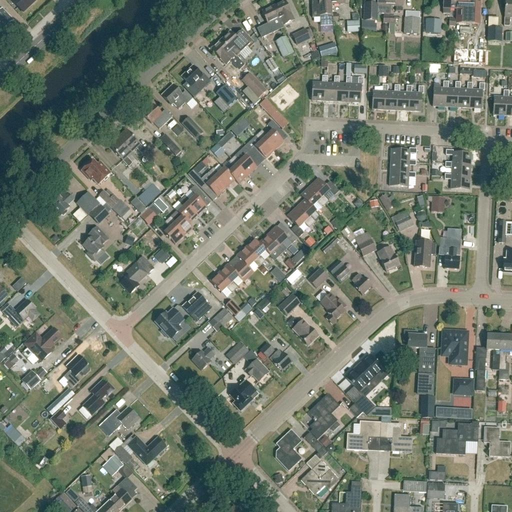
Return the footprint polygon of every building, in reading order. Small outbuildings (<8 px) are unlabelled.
[(24,13),(37,0),(13,0),(13,1),(24,13)] [(311,0),(312,19),(320,19),(321,26),(332,25),(332,23),(333,23),(332,16),(332,6),(331,0),(311,0)] [(390,8),(390,0),(377,0),(377,6),(364,5),(363,21),(363,22),(377,22),(377,15),(390,16),(390,8)] [(403,8),(403,0),(390,0),(390,8),(396,8),(396,13),(401,13),(401,8),(403,8)] [(456,11),(456,0),(442,0),(442,10),(442,15),(449,15),(449,10),(456,11)] [(456,11),(456,25),(479,26),(480,11),(480,3),(469,3),(469,0),(456,0),(456,11)] [(273,8),(279,20),(280,20),(283,27),(294,21),(291,14),(285,2),(273,8)] [(9,26),(13,22),(0,7),(0,24),(5,30),(6,29),(7,30),(10,27),(9,26)] [(279,20),(273,8),(261,13),(267,25),(257,30),(262,40),(283,30),(279,20)] [(418,36),(419,20),(405,20),(404,35),(418,36)] [(361,21),(361,35),(376,35),(377,22),(363,22),(363,21),(361,21)] [(440,35),(441,21),(426,21),(426,34),(440,35)] [(339,23),(333,23),(332,23),(332,25),(333,30),(335,30),(335,33),(336,33),(336,36),(344,35),(344,32),(344,22),(339,22),(339,23)] [(347,33),(359,33),(359,22),(347,22),(347,33)] [(491,27),(491,41),(499,41),(500,28),(491,27)] [(310,40),(310,39),(305,30),(292,36),(297,47),(310,40)] [(231,52),(230,52),(237,59),(237,58),(248,48),(249,50),(255,45),(246,36),(242,31),(235,37),(230,32),(221,41),(231,52)] [(282,59),(294,54),(286,37),(275,43),(282,59)] [(221,41),(211,50),(221,61),(221,60),(226,66),(231,62),(237,69),(239,68),(241,71),(245,67),(237,58),(237,59),(230,52),(231,52),(221,41)] [(336,53),(334,44),(328,46),(331,55),(336,53)] [(486,53),(454,52),(453,64),(485,66),(486,53)] [(272,59),(266,62),(273,73),(279,69),(272,59)] [(193,67),(182,77),(187,83),(182,87),(193,99),(211,83),(204,75),(202,77),(193,67)] [(258,100),(267,92),(250,74),(241,82),(247,88),(258,100)] [(325,84),(327,84),(327,77),(322,77),(322,84),(313,83),(312,102),(324,103),(325,84)] [(337,84),(339,84),(339,78),(334,78),(334,84),(327,84),(325,84),(324,103),(336,103),(337,84)] [(349,85),(351,85),(351,78),(346,78),(346,85),(339,84),(337,84),(336,103),(348,104),(349,85)] [(349,85),(348,104),(360,104),(361,86),(363,86),(363,79),(358,79),(358,85),(351,85),(349,85)] [(446,89),(448,90),(449,83),(443,83),(443,89),(441,89),(439,85),(434,85),(433,108),(445,108),(446,89)] [(458,90),(460,90),(461,84),(455,83),(455,90),(448,90),(446,89),(445,108),(457,109),(458,90)] [(470,91),(472,91),(473,84),(467,84),(467,90),(460,90),(458,90),(457,109),(469,109),(470,91)] [(470,91),(469,109),(481,110),(482,92),(484,92),(485,85),(479,84),(479,91),(472,91),(470,91)] [(182,96),(173,86),(162,96),(171,106),(173,105),(178,110),(185,104),(187,105),(192,100),(185,92),(182,96)] [(385,93),(387,93),(388,86),(383,86),(382,92),(373,92),(372,111),(384,111),(385,93)] [(397,93),(399,93),(400,87),(395,86),(394,93),(387,93),(385,93),(384,111),(396,112),(397,93)] [(224,87),(216,95),(227,107),(235,100),(224,87)] [(409,94),(411,94),(412,87),(407,87),(406,94),(399,93),(397,93),(396,112),(408,112),(409,94)] [(409,94),(408,112),(421,113),(421,95),(423,95),(424,88),(419,88),(418,94),(411,94),(409,94)] [(507,98),(508,98),(509,92),(504,92),(503,98),(494,98),(493,116),(506,117),(507,98)] [(283,130),(288,124),(266,100),(260,106),(283,130)] [(205,109),(212,116),(218,111),(210,103),(205,109)] [(161,114),(153,105),(142,115),(151,125),(153,124),(159,130),(172,118),(165,111),(161,114)] [(196,141),(203,134),(188,118),(181,125),(196,141)] [(244,120),(238,125),(245,132),(250,127),(244,120)] [(259,134),(275,152),(284,143),(277,135),(281,131),(272,122),(268,126),(273,131),(267,137),(262,131),(259,134)] [(184,131),(180,127),(173,133),(178,137),(184,131)] [(118,139),(131,154),(136,149),(142,156),(146,152),(140,145),(126,130),(118,139)] [(226,138),(218,145),(222,149),(235,137),(231,133),(226,138)] [(255,148),(252,151),(256,155),(259,153),(266,160),(275,152),(259,134),(255,137),(260,143),(255,148)] [(127,158),(131,154),(118,139),(109,147),(123,162),(129,168),(133,164),(127,158)] [(176,157),(181,152),(171,142),(166,147),(176,157)] [(215,157),(222,151),(217,145),(210,152),(215,157)] [(409,164),(409,162),(410,155),(416,155),(417,150),(409,150),(409,152),(391,151),(390,163),(409,164)] [(452,166),(471,167),(471,154),(453,154),(453,152),(446,151),(446,156),(452,157),(452,164),(452,166)] [(232,160),(248,177),(257,169),(246,157),(240,162),(235,157),(232,160)] [(239,186),(248,177),(232,160),(228,163),(233,168),(228,173),(235,181),(239,186)] [(97,166),(93,162),(90,165),(87,165),(85,167),(85,169),(82,172),(91,182),(93,180),(98,186),(111,175),(100,164),(97,166)] [(409,176),(409,174),(409,167),(416,167),(416,162),(409,162),(409,164),(390,163),(390,175),(409,176)] [(452,166),(452,164),(445,163),(445,168),(452,169),(451,176),(451,178),(470,179),(471,167),(452,166)] [(228,173),(224,169),(218,174),(213,169),(210,172),(226,189),(235,181),(228,173)] [(226,189),(210,172),(201,180),(197,176),(192,171),(188,175),(197,185),(206,195),(211,190),(217,198),(226,189)] [(409,176),(390,175),(389,187),(408,188),(409,179),(415,179),(415,174),(409,174),(409,176)] [(451,178),(451,176),(445,175),(445,180),(451,181),(451,190),(470,191),(470,179),(451,178)] [(309,188),(326,205),(329,202),(324,197),(330,192),(335,197),(339,193),(330,183),(325,187),(318,180),(309,188)] [(153,185),(139,199),(147,207),(161,193),(153,185)] [(181,199),(198,216),(207,208),(200,201),(204,196),(195,186),(190,191),(195,196),(190,201),(184,196),(181,199)] [(323,208),(326,205),(309,188),(300,196),(305,201),(312,208),(317,203),(323,208)] [(110,199),(104,192),(99,197),(106,204),(112,209),(120,202),(113,196),(110,199)] [(73,201),(67,194),(61,199),(59,197),(58,199),(56,198),(51,203),(51,205),(50,207),(60,217),(70,208),(68,206),(73,201)] [(88,216),(99,205),(95,201),(88,194),(77,205),(88,216)] [(386,212),(393,207),(385,195),(379,199),(386,212)] [(99,197),(95,201),(99,205),(100,206),(102,208),(106,204),(99,197)] [(423,197),(417,199),(420,209),(426,207),(423,197)] [(433,198),(433,208),(445,209),(445,199),(433,198)] [(189,224),(198,216),(181,199),(178,202),(183,207),(177,213),(181,217),(182,217),(189,225),(189,224)] [(159,200),(154,205),(163,214),(168,209),(159,200)] [(120,202),(112,209),(122,219),(131,210),(121,201),(120,202)] [(139,201),(133,206),(141,214),(146,209),(139,201)] [(316,212),(312,208),(305,201),(296,209),(312,226),(316,223),(311,218),(316,212)] [(161,214),(153,205),(148,209),(157,218),(161,214)] [(99,225),(109,215),(102,208),(100,206),(90,216),(99,225)] [(148,226),(157,218),(148,209),(140,218),(148,226)] [(309,229),(312,226),(296,209),(287,217),(296,226),(291,231),(299,239),(304,234),(299,229),(304,224),(309,229)] [(176,212),(168,220),(184,237),(193,229),(189,224),(189,225),(182,217),(181,217),(177,213),(176,212)] [(399,233),(413,226),(406,212),(390,219),(397,233),(399,232),(399,233)] [(418,214),(416,218),(418,221),(421,222),(424,221),(425,217),(424,214),(421,213),(418,214)] [(461,214),(461,225),(473,225),(473,214),(461,214)] [(175,246),(184,237),(168,220),(165,223),(170,228),(164,234),(175,246)] [(337,220),(332,225),(336,229),(341,224),(337,220)] [(498,244),(505,244),(506,224),(499,223),(498,244)] [(95,262),(104,253),(101,250),(104,248),(102,246),(108,240),(97,228),(90,235),(92,237),(83,246),(89,253),(88,254),(87,256),(93,262),(95,262)] [(276,228),(267,236),(284,253),(287,250),(292,245),(297,241),(289,233),(285,237),(276,228)] [(364,258),(376,252),(368,234),(355,240),(364,258)] [(280,256),(284,253),(267,236),(259,244),(266,252),(270,256),(275,251),(280,256)] [(151,237),(147,241),(154,248),(158,244),(151,237)] [(129,238),(126,245),(132,248),(135,240),(129,238)] [(325,255),(339,242),(335,238),(321,251),(325,255)] [(311,239),(306,244),(310,248),(315,243),(311,239)] [(445,257),(444,270),(459,271),(460,257),(459,257),(461,240),(446,239),(445,257)] [(259,244),(255,240),(246,248),(262,265),(265,262),(260,257),(266,252),(259,244)] [(435,257),(435,245),(431,245),(431,244),(416,243),(415,269),(430,270),(431,256),(435,257)] [(259,268),(262,265),(246,248),(237,257),(241,261),(237,266),(249,278),(254,273),(249,268),(254,263),(259,268)] [(387,274),(400,268),(391,248),(378,255),(387,274)] [(511,253),(507,253),(506,261),(504,260),(503,274),(511,274),(511,253)] [(130,296),(139,287),(138,285),(154,270),(143,258),(126,274),(129,276),(120,285),(130,296)] [(290,261),(286,266),(291,270),(295,266),(290,261)] [(339,284),(350,274),(339,262),(328,271),(339,284)] [(249,278),(237,266),(232,270),(228,265),(219,274),(235,291),(238,288),(233,282),(238,278),(243,283),(249,278)] [(316,290),(328,279),(320,270),(308,281),(316,290)] [(290,285),(301,275),(296,271),(286,280),(290,285)] [(232,294),(235,291),(219,274),(210,282),(221,294),(227,289),(232,294)] [(285,278),(282,275),(276,280),(280,283),(285,278)] [(362,279),(359,275),(352,282),(356,285),(353,287),(362,297),(372,287),(363,278),(362,279)] [(226,299),(232,294),(227,289),(221,294),(226,299)] [(197,294),(182,308),(197,323),(211,309),(197,294)] [(287,317),(300,304),(292,295),(278,308),(287,317)] [(327,312),(326,313),(329,316),(325,319),(332,327),(336,323),(335,322),(345,312),(342,308),(345,306),(339,299),(338,300),(339,301),(337,303),(330,296),(331,295),(330,295),(320,304),(327,312)] [(253,299),(249,304),(252,308),(257,303),(253,299)] [(15,312),(10,306),(3,313),(17,329),(25,322),(24,321),(28,318),(32,323),(40,316),(35,311),(35,310),(36,309),(32,305),(31,306),(27,301),(15,312)] [(235,318),(241,312),(231,301),(225,307),(235,318)] [(225,325),(232,319),(224,310),(217,316),(225,325)] [(167,316),(166,314),(155,324),(163,332),(161,333),(168,340),(169,338),(171,340),(173,338),(174,340),(181,334),(179,332),(181,330),(178,327),(183,322),(173,311),(167,316)] [(309,329),(303,322),(293,331),(300,338),(299,338),(308,348),(319,338),(310,329),(309,329)] [(36,334),(28,342),(24,346),(32,354),(39,361),(41,364),(47,358),(51,354),(53,352),(51,350),(62,339),(53,330),(42,340),(36,334)] [(434,374),(435,350),(426,350),(427,337),(417,337),(417,332),(404,332),(404,343),(408,343),(408,349),(419,349),(418,373),(434,374)] [(466,366),(467,348),(465,348),(466,335),(444,334),(443,356),(451,356),(450,365),(466,366)] [(500,372),(501,336),(488,336),(487,351),(493,352),(492,371),(500,372)] [(499,372),(498,381),(508,381),(509,364),(506,364),(506,357),(505,357),(505,352),(507,352),(511,352),(511,336),(501,336),(500,372),(499,372)] [(240,343),(225,357),(233,365),(248,351),(240,343)] [(267,360),(274,352),(267,344),(259,352),(267,360)] [(6,352),(2,355),(6,359),(14,351),(11,348),(7,352),(6,352)] [(215,356),(208,349),(203,354),(201,352),(192,362),(202,372),(211,363),(210,361),(215,356)] [(282,355),(278,352),(270,360),(273,363),(282,373),(292,363),(283,354),(282,355)] [(369,356),(346,379),(363,397),(363,396),(365,398),(381,383),(393,372),(395,370),(395,368),(380,352),(372,360),(369,356)] [(10,361),(5,365),(10,370),(15,366),(14,365),(18,361),(14,357),(10,361)] [(85,377),(90,372),(90,370),(86,367),(88,366),(79,357),(67,368),(71,372),(64,378),(69,383),(67,384),(72,390),(80,381),(76,377),(80,372),(85,377)] [(258,384),(269,373),(256,360),(244,372),(251,379),(252,377),(258,384)] [(484,392),(485,372),(476,371),(476,392),(484,392)] [(22,383),(31,392),(41,382),(32,373),(22,383)] [(418,384),(417,396),(422,396),(433,397),(434,376),(418,376),(418,384)] [(452,396),(458,397),(472,398),(473,381),(453,380),(452,396)] [(107,386),(103,382),(91,393),(95,397),(83,408),(92,417),(104,405),(101,401),(106,396),(108,398),(115,391),(108,384),(107,386)] [(240,387),(230,397),(235,403),(233,405),(240,413),(253,401),(258,396),(256,393),(245,382),(240,387)] [(60,408),(74,395),(68,389),(55,402),(60,408)] [(336,423),(337,422),(331,415),(339,407),(328,396),(308,415),(313,421),(315,423),(310,428),(313,431),(310,434),(317,441),(330,429),(336,423)] [(354,405),(362,414),(362,413),(366,417),(375,409),(365,398),(363,396),(363,397),(354,405)] [(433,420),(434,398),(421,397),(420,419),(433,420)] [(356,419),(362,414),(354,405),(348,410),(356,419)] [(498,405),(498,414),(505,414),(506,405),(498,405)] [(121,416),(117,412),(99,428),(109,438),(122,426),(127,432),(139,421),(128,409),(121,416)] [(449,420),(471,421),(471,411),(450,410),(449,420)] [(66,418),(60,411),(50,421),(60,431),(67,425),(63,421),(66,418)] [(336,423),(330,429),(333,433),(340,427),(336,423)] [(380,439),(381,424),(361,423),(360,436),(348,436),(347,451),(367,452),(368,445),(369,446),(369,444),(368,444),(368,438),(380,439)] [(478,436),(479,424),(472,423),(472,426),(458,425),(458,432),(449,432),(449,441),(442,440),(437,440),(436,455),(465,457),(466,443),(471,444),(472,436),(478,436)] [(381,424),(380,439),(392,440),(392,445),(391,445),(391,447),(392,447),(392,453),(412,454),(413,439),(401,438),(402,425),(381,424)] [(499,439),(499,429),(485,429),(484,444),(485,444),(490,444),(489,458),(510,459),(510,444),(498,443),(499,439)] [(17,431),(9,438),(15,444),(22,437),(17,431)] [(293,451),(302,442),(291,431),(276,445),(280,449),(276,453),(276,459),(288,472),(301,459),(293,451)] [(319,454),(324,449),(310,434),(305,439),(319,454)] [(22,437),(15,444),(18,447),(25,440),(22,437)] [(136,438),(134,441),(127,447),(146,467),(154,460),(166,449),(157,440),(147,450),(136,438)] [(325,438),(320,442),(325,448),(330,443),(325,438)] [(132,459),(124,450),(121,447),(114,453),(126,465),(132,459)] [(324,449),(319,454),(315,457),(319,461),(328,453),(324,449)] [(116,474),(124,467),(114,457),(107,463),(116,474)] [(339,482),(322,463),(312,471),(301,482),(315,497),(324,488),(328,492),(339,482)] [(428,473),(427,481),(444,482),(445,473),(428,473)] [(90,477),(82,478),(83,488),(92,487),(90,477)] [(116,496),(113,499),(123,510),(132,501),(131,500),(134,497),(135,497),(137,496),(134,493),(137,489),(128,480),(127,479),(126,480),(113,492),(116,496)] [(444,500),(444,486),(439,485),(428,485),(427,492),(426,499),(444,500)] [(360,511),(361,488),(351,488),(351,494),(346,494),(346,506),(336,505),(331,505),(331,511),(360,511)] [(70,490),(65,494),(75,504),(80,499),(70,490)] [(62,511),(70,511),(76,507),(64,494),(61,496),(54,502),(62,511)] [(422,511),(422,509),(409,508),(410,496),(394,496),(393,511),(422,511)] [(82,511),(91,511),(93,511),(81,498),(80,499),(75,504),(82,511)] [(120,511),(123,510),(113,499),(99,511),(120,511)]
